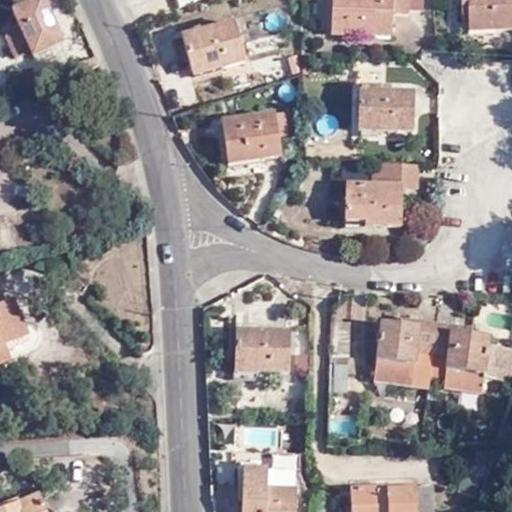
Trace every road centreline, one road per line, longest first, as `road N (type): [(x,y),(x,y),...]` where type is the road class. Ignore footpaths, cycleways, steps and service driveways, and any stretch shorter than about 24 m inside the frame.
road 1 (residential): [(171,225),(363,280),(494,251),(493,91)]
road 2 (tertiary): [(187,511),(171,225)]
road 3 (tertiary): [(171,225),(144,102),(99,0)]
